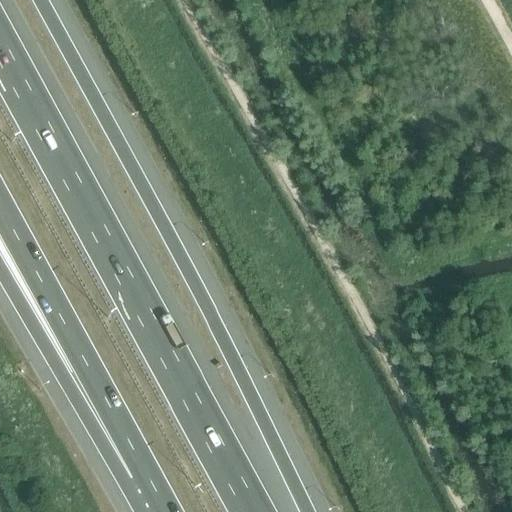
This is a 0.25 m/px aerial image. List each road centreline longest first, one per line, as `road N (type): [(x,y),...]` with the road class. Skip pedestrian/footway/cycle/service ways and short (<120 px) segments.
road 1 (motorway): [(305,511),(188,269),(39,0)]
road 2 (motorway): [(252,511),(0,43)]
road 3 (motorway): [(0,210),(145,476)]
road 4 (motorway): [(0,255),(145,476)]
